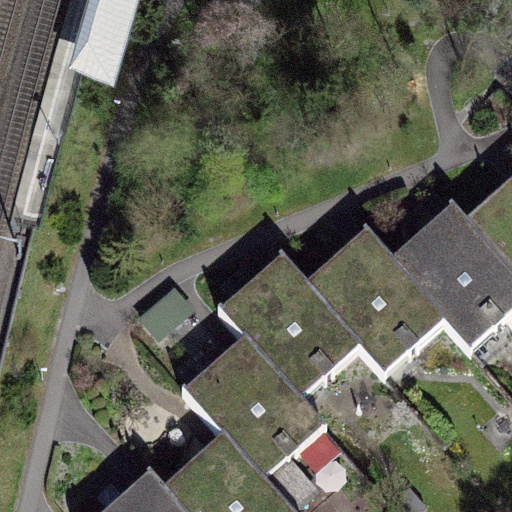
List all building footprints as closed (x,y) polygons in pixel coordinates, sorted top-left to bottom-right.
[(511,189),(466,227),(511,281),(511,189)] [(511,317),(511,284),(448,221),(393,268),(447,328),(471,356),(511,317)] [(447,328),(363,246),(312,295),(363,355),(385,381),(447,328)] [(363,355),(281,273),(230,319),(306,405),(363,355)] [(139,323),(185,392),(212,374),(192,344),(211,331),(185,292),(139,323)] [(324,441),(247,362),(193,405),(267,491),(324,441)] [(276,511),(224,456),(170,497),(184,511),(276,511)] [(171,511),(150,488),(122,511),(171,511)]
